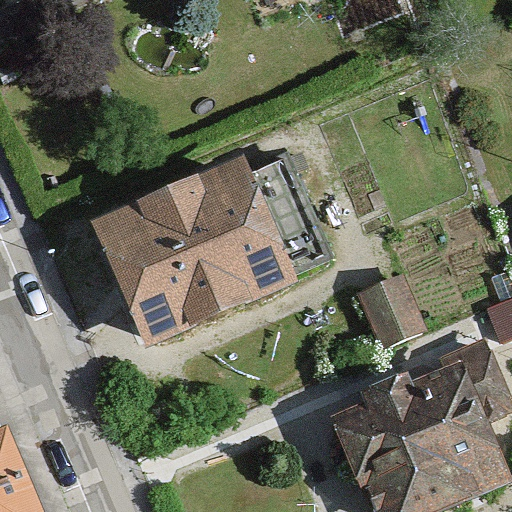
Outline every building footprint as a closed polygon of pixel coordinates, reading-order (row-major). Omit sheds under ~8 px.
[(239,0),(244,12),(271,0),(239,0)] [(298,264),(250,158),(110,221),(159,328),(298,264)] [(387,348),(433,328),(408,270),(362,291),(387,348)] [(511,297),(495,301),(503,337),(511,334),(511,297)] [(409,511),(511,470),(511,401),(491,350),(345,408),(386,511),(409,511)] [(56,511),(25,439),(0,449),(0,511),(56,511)]
